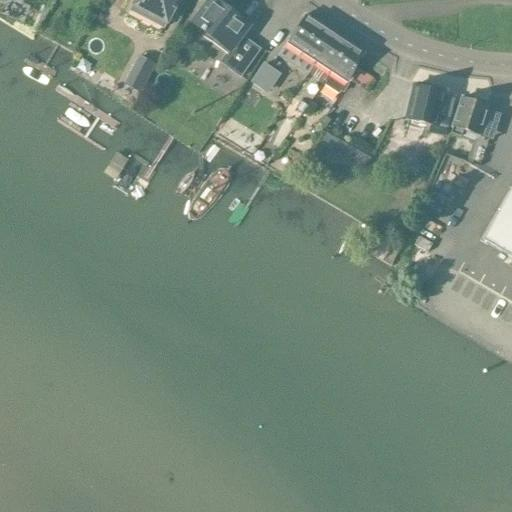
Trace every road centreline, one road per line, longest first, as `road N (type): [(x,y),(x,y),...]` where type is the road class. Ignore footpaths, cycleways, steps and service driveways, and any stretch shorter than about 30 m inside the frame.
road 1 (unknown): [(511,145),(450,271),(458,296),(511,323)]
road 2 (tertiary): [(511,66),(440,57),(325,0)]
